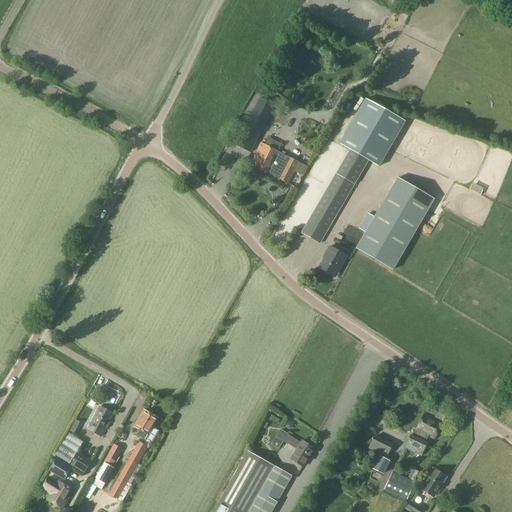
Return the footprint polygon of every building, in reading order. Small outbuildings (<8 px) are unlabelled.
[(260,98),(236,145),(250,152),(274,105),(260,98)] [(340,144),(350,150),(368,160),(378,166),(404,121),(366,100),(340,144)] [(277,106),(271,118),(285,126),(292,114),(277,106)] [(277,147),(288,150),(290,145),(278,142),(277,147)] [(260,143),(251,161),(254,162),(252,164),(288,183),(294,171),(303,176),(308,167),(299,162),(260,143)] [(319,243),(368,160),(350,150),(301,233),(319,243)] [(434,199),(397,177),(374,217),(367,213),(358,229),(365,232),(355,249),(392,270),(434,199)] [(428,182),(426,187),(440,194),(442,189),(428,182)] [(475,190),(472,197),(484,202),(487,195),(475,190)] [(340,267),(347,257),(329,246),(325,254),(326,255),(319,268),(332,275),(337,266),(340,267)] [(113,414),(100,407),(97,414),(96,413),(87,429),(101,436),(113,414)] [(443,418),(446,412),(437,409),(434,416),(442,420),(443,418)] [(149,448),(159,430),(153,427),(158,419),(143,410),(134,426),(140,429),(136,435),(145,440),(143,444),(139,442),(109,494),(118,499),(148,448),(149,448)] [(434,438),(441,422),(423,415),(416,430),(418,431),(415,436),(411,434),(405,449),(422,456),(428,442),(427,441),(429,436),(434,438)] [(70,464),(84,441),(73,434),(79,422),(76,420),(69,432),(55,455),(70,464)] [(284,440),(283,441),(296,449),(290,458),(302,466),(314,449),(302,440),(300,443),(287,435),(288,434),(280,430),(277,436),(284,440)] [(277,436),(271,444),(279,449),(283,441),(284,440),(277,436)] [(374,438),(369,449),(386,458),(392,447),(374,438)] [(102,490),(114,467),(112,466),(122,448),(115,444),(105,462),(105,463),(93,485),(102,490)] [(269,511),(290,474),(247,451),(212,511),(269,511)] [(83,473),(91,460),(79,452),(71,465),(83,473)] [(380,457),(374,469),(383,474),(389,461),(380,457)] [(65,479),(72,468),(57,458),(50,470),(65,479)] [(436,495),(440,489),(439,488),(446,477),(433,469),(420,489),(433,497),(435,494),(436,495)] [(410,479),(410,480),(414,482),(419,472),(414,470),(414,471),(410,479)] [(407,497),(414,482),(410,480),(393,472),(386,487),(407,497)] [(58,482),(49,477),(42,488),(51,494),(48,499),(63,508),(73,491),(58,481),(58,482)] [(413,511),(421,511),(424,508),(412,501),(408,509),(413,511)]
